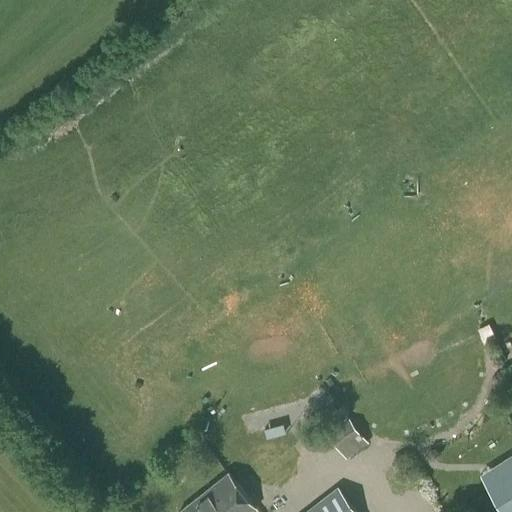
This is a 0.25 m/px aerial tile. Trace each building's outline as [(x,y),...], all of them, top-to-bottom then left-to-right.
[(485,344),(496,339),(489,323),(478,329),(485,344)] [(339,418),(348,412),(342,405),(334,411),(339,418)] [(347,458),(368,442),(350,418),(329,434),(347,458)] [(429,447),(427,454),(431,460),(437,459),(440,453),(436,447),(429,447)] [(511,466),(503,472),(511,485),(511,466)] [(180,511),(248,511),(256,506),(229,473),(180,511)] [(355,511),(337,487),(303,511),(355,511)]
